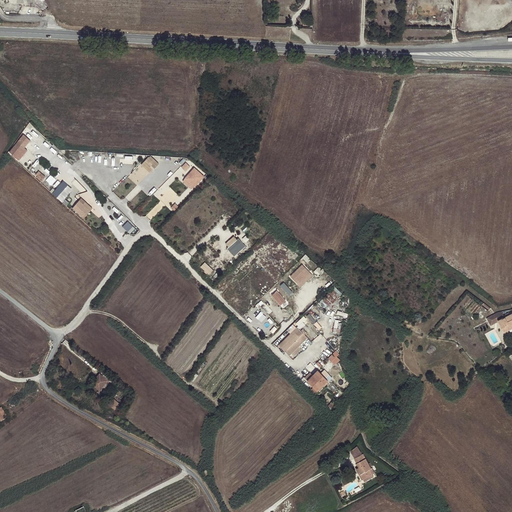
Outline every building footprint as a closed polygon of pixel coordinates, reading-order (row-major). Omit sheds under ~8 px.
[(21,134),(16,141),(24,147),(29,140),(21,134)] [(7,152),(17,161),(27,149),(24,147),(16,141),(7,152)] [(149,172),(158,164),(150,155),(141,164),(149,172)] [(191,166),(186,162),(182,167),(186,171),(191,166)] [(195,187),(204,176),(195,168),(186,179),(195,187)] [(40,180),(43,176),(37,170),(35,173),(34,174),(36,175),(35,176),(40,180)] [(193,189),(195,187),(186,179),(184,182),(193,189)] [(53,193),(57,196),(65,187),(61,184),(53,193)] [(79,197),(77,200),(89,210),(91,207),(79,197)] [(71,207),(82,217),(89,210),(77,200),(71,207)] [(130,233),(135,228),(128,221),(123,226),(130,233)] [(246,245),(239,237),(237,239),(234,236),(226,243),(229,246),(227,248),(234,255),(246,245)] [(209,274),(214,269),(205,262),(200,267),(209,274)] [(302,266),(291,277),(301,287),(312,276),(302,266)] [(334,287),(317,305),(324,311),(326,309),(327,309),(341,294),(334,287)] [(277,291),(272,295),(281,305),(285,302),(277,291)] [(498,320),(504,331),(511,326),(511,313),(503,318),(498,320)] [(308,316),(306,318),(313,326),(315,323),(308,316)] [(297,326),(278,344),(289,356),(291,354),(294,357),(305,346),(302,343),(308,338),(297,326)] [(336,351),(328,358),(335,365),(340,360),(337,357),(339,354),(336,351)] [(324,369),(321,373),(329,380),(332,377),(324,369)] [(310,390),(316,396),(319,393),(317,391),(327,380),(322,375),(320,377),(317,373),(314,377),(312,375),(310,373),(304,378),(313,387),(310,390)] [(100,390),(108,381),(100,375),(92,384),(100,390)] [(108,405),(115,410),(119,405),(112,400),(108,405)] [(370,469),(371,468),(363,454),(354,459),(359,467),(356,469),(358,474),(360,473),(363,479),(372,474),(370,469)] [(207,469),(202,472),(205,477),(211,474),(207,469)]
